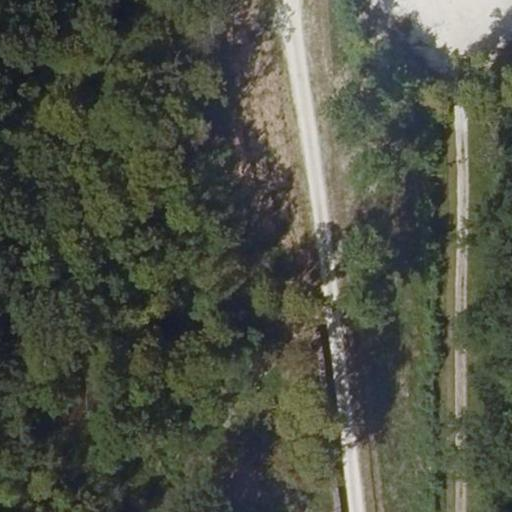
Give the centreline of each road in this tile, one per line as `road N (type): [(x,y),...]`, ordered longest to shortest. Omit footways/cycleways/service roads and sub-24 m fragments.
road 1 (track): [(362,511),(313,0)]
road 2 (track): [(438,0),(442,511)]
